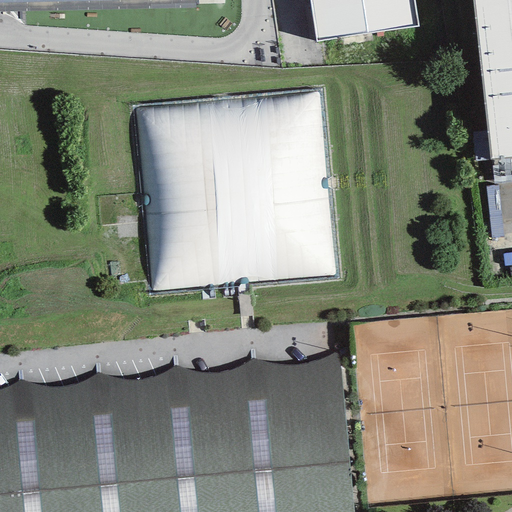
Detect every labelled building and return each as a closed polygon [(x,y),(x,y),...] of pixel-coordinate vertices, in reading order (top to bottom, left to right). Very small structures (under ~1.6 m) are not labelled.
[(410,0),(308,0),(316,44),(415,28),(410,0)] [(511,0),(467,0),(486,161),(511,157),(511,0)] [(322,91),(143,101),(153,282),(222,279),(221,255),(192,257),(191,231),(200,231),(196,159),(282,155),(281,143),(305,141),(305,133),(324,132),(322,91)] [(307,224),(309,269),(335,268),(333,223),(307,224)] [(349,511),(336,370),(0,401),(0,511),(349,511)]
